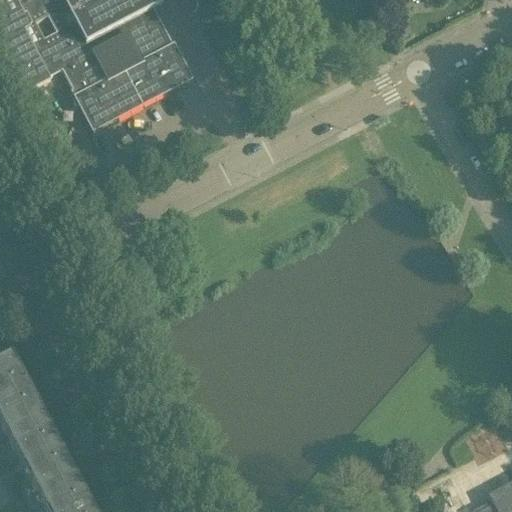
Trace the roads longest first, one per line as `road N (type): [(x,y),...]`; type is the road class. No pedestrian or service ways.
road 1 (residential): [(35,276),(417,72)]
road 2 (residential): [(160,511),(35,276)]
road 3 (residential): [(511,232),(417,72)]
